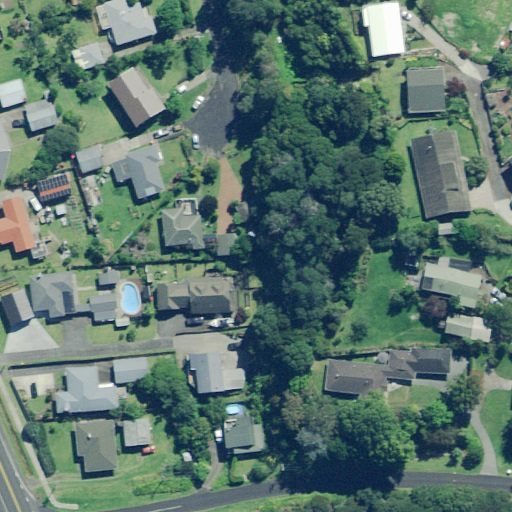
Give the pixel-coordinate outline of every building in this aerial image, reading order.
[(128,5),(126,0),(106,0),(105,0),(118,42),(154,31),(149,15),(144,17),(139,2),(128,5)] [(404,55),(397,7),(364,11),(366,27),(370,27),(374,59),(404,55)] [(79,43),(85,66),(105,61),(99,38),(79,43)] [(146,89),(133,68),(110,82),(137,124),(165,107),(151,85),(146,89)] [(445,74),(412,74),(411,116),(445,116),(445,74)] [(27,99),(21,78),(0,83),(0,93),(3,106),(27,99)] [(58,122),(50,97),(25,105),(33,130),(58,122)] [(10,144),(3,119),(0,120),(0,178),(5,180),(10,144)] [(472,213),(456,136),(412,145),(428,223),(472,213)] [(162,158),(157,142),(111,157),(118,180),(133,175),(140,196),(165,188),(156,160),(162,158)] [(104,163),(98,144),(75,151),(81,171),(104,163)] [(73,193),(67,171),(38,180),(45,201),(73,193)] [(90,186),(80,189),(85,204),(94,201),(90,186)] [(0,243),(13,240),(19,262),(48,253),(44,239),(36,241),(23,195),(3,200),(7,216),(0,218),(0,243)] [(262,213),(256,196),(237,202),(242,219),(262,213)] [(184,207),(163,209),(167,244),(192,241),(193,247),(206,245),(202,213),(185,215),(184,207)] [(238,251),(237,228),(218,229),(220,252),(238,251)] [(420,258),(407,257),(407,268),(419,269),(420,258)] [(451,271),(429,266),(426,279),(434,281),(430,296),(460,304),(459,305),(475,310),(483,278),(469,274),(471,269),(453,264),(451,271)] [(120,280),(119,269),(99,271),(100,282),(120,280)] [(51,317),(64,315),(65,327),(73,326),(71,311),(92,308),(93,318),(117,315),(116,307),(119,307),(118,291),(115,291),(91,294),(91,300),(76,302),(72,271),(30,276),(34,310),(50,308),(51,317)] [(184,274),(184,280),(158,280),(158,308),(184,307),(184,311),(237,311),(236,274),(184,274)] [(492,322),(448,313),(444,333),(488,342),(492,322)] [(55,322),(39,323),(40,332),(56,331),(55,322)] [(387,366),(386,379),(415,381),(416,373),(451,375),(452,351),(411,349),(411,352),(388,351),(387,366)] [(188,354),(190,366),(195,366),(198,392),(225,388),(220,350),(188,354)] [(146,378),(147,357),(116,357),(116,378),(146,378)] [(386,379),(387,366),(328,362),(327,392),(361,394),(361,405),(371,406),(372,396),(385,397),(386,379)] [(245,385),(245,366),(227,366),(227,385),(245,385)] [(98,382),(97,367),(69,369),(70,392),(56,393),(57,411),(118,406),(116,381),(98,382)] [(250,413),(222,415),(224,445),(225,452),(266,449),(263,419),(250,420),(250,413)] [(75,418),(77,453),(89,470),(119,468),(116,416),(75,418)] [(149,417),(125,418),(125,427),(122,427),(123,444),(151,442),(149,417)]
